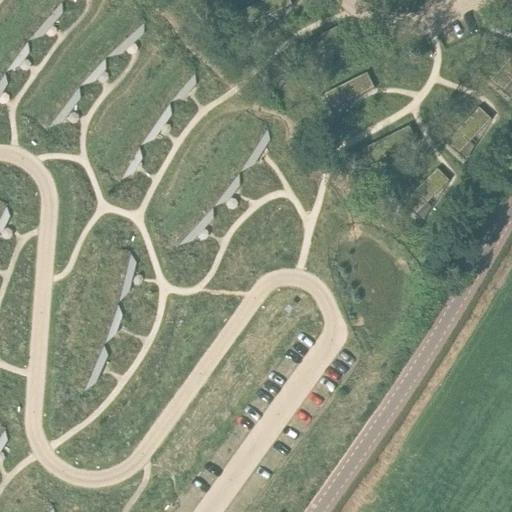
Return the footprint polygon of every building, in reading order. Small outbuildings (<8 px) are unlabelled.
[(26,0),(7,23),(23,37),(38,33),(59,9),(58,0),(26,0)] [(289,0),(255,0),(235,10),(247,36),(283,12),(282,10),(291,2),(289,0)] [(124,2),(87,38),(101,55),(117,51),(139,31),(140,19),(124,2)] [(7,23),(0,31),(0,69),(15,63),(25,49),(23,37),(7,23)] [(327,28),(279,52),(292,78),(327,54),(325,52),(335,45),(327,28)] [(87,38),(57,70),(75,84),(90,79),(102,66),(101,55),(87,38)] [(511,49),(484,80),(505,100),(511,89),(511,49)] [(173,56),(147,88),(165,101),(180,96),(191,83),(191,71),(173,56)] [(364,68),(317,92),(330,118),(365,95),(363,93),(373,86),(364,68)] [(57,70),(26,111),(43,125),(58,119),(76,95),(75,84),(57,70)] [(147,88),(117,131),(135,144),(149,137),(167,112),(165,101),(147,88)] [(476,103),(440,142),(461,161),(487,125),(484,123),(489,115),(476,103)] [(245,114),(216,158),(235,171),(249,164),(266,138),(264,126),(245,114)] [(406,124),(358,147),(370,173),(405,149),(404,147),(414,140),(406,124)] [(117,131),(97,168),(115,178),(129,170),(138,155),(135,144),(117,131)] [(216,158),(192,189),(209,205),(224,198),(236,183),(235,171),(216,158)] [(433,165),(395,203),(416,223),(443,188),(441,186),(447,178),(433,165)] [(192,189),(157,228),(173,243),(188,239),(209,216),(209,205),(192,189)] [(103,245),(90,297),(112,302),(123,291),(131,261),(125,251),(103,245)] [(90,297),(78,334),(98,343),(111,331),(117,314),(112,302),(90,297)] [(78,334),(55,382),(76,391),(89,381),(102,354),(98,343),(78,334)] [(26,494),(14,511),(46,511),(45,505),(26,494)]
